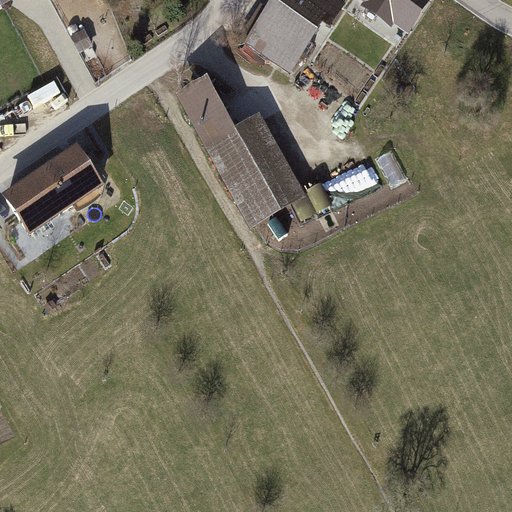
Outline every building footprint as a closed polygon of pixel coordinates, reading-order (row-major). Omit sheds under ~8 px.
[(348,7),(336,0),(278,0),(248,49),(292,77),(324,26),(332,31),(348,7)] [(436,0),(354,0),(411,38),(436,0)] [(210,86),(180,103),(254,233),(309,202),(262,120),(237,133),(210,86)] [(79,154),(45,177),(70,215),(105,192),(79,154)] [(45,177),(4,205),(31,242),(70,215),(45,177)]
